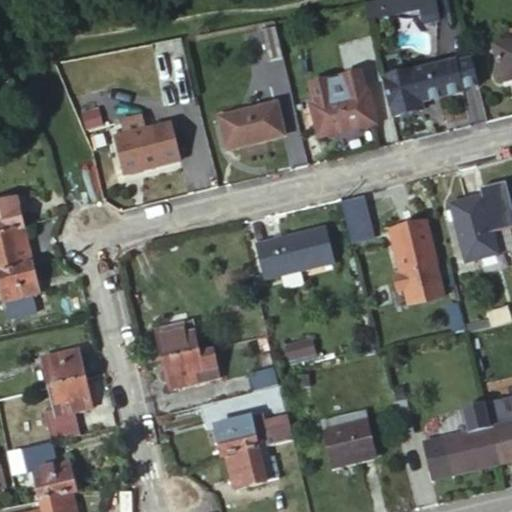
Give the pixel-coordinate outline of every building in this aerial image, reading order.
[(386,0),(384,1),(388,16),(416,10),(419,24),(435,20),(431,0),(386,0)] [(382,1),(360,5),(364,21),(388,16),(384,1),(382,1)] [(511,46),(509,47),(494,52),(502,84),(511,81),(511,46)] [(136,47),(119,50),(122,64),(138,61),(136,47)] [(403,75),(380,81),(381,84),(390,120),(422,112),(420,103),(460,93),(459,90),(477,86),(471,62),(454,66),(453,64),(419,72),(418,68),(402,71),(403,75)] [(359,75),(309,88),(314,109),(311,110),(318,138),(374,124),(367,95),(364,96),(359,75)] [(277,107),(220,121),(227,149),(283,136),(277,107)] [(169,128),(113,141),(121,177),(149,170),(176,163),(169,128)] [(464,260),(495,252),(490,231),(511,225),(511,222),(502,181),(479,187),(481,195),(450,202),(451,209),(446,210),(449,220),(454,219),(464,260)] [(345,200),(351,243),(373,240),(367,197),(345,200)] [(0,235),(10,234),(18,232),(23,231),(16,201),(0,204),(0,235)] [(445,299),(428,223),(393,231),(404,280),(397,281),(400,293),(406,289),(410,307),(445,299)] [(275,245),(258,248),(267,278),(281,275),(282,278),(333,264),(326,230),(275,242),(275,245)] [(0,272),(31,266),(26,243),(23,231),(18,232),(10,234),(0,235),(0,272)] [(0,272),(0,290),(1,294),(3,303),(38,295),(31,266),(0,272)] [(181,326),(158,333),(164,363),(200,354),(197,343),(226,336),(220,318),(185,326),(181,326)] [(470,321),(473,333),(482,331),(479,319),(470,321)] [(200,354),(164,363),(172,396),(229,382),(221,349),(200,354)] [(46,366),(50,387),(86,379),(80,350),(44,355),(46,366)] [(291,359),(295,374),(321,367),(318,353),(291,359)] [(248,398),(279,391),(277,380),(275,371),(243,379),(248,398)] [(311,376),(295,380),(298,391),(314,388),(311,376)] [(50,387),(53,407),(63,405),(67,415),(75,413),(93,409),(89,393),(86,379),(50,387)] [(283,404),(279,391),(248,398),(219,405),(199,409),(205,433),(214,431),(223,463),(226,462),(238,459),(259,453),(253,434),(250,422),(285,413),(283,404)] [(494,430),(491,431),(500,466),(511,463),(511,400),(488,406),(494,430)] [(81,436),(75,413),(67,415),(63,405),(53,407),(56,418),(49,418),(54,442),(81,436)] [(402,411),(388,414),(393,434),(395,444),(409,441),(402,411)] [(288,424),(253,434),(259,453),(293,443),(290,431),(288,424)] [(369,427),(328,437),(334,469),(377,458),(369,427)] [(491,431),(429,446),(438,482),(500,466),(491,431)] [(50,443),(22,449),(26,470),(35,470),(38,481),(38,484),(39,497),(40,501),(55,498),(75,494),(71,463),(59,467),(54,442),(50,443)] [(429,446),(424,447),(433,483),(438,482),(429,446)] [(296,455),(294,447),(277,450),(280,459),(296,455)] [(272,460),(261,462),(259,453),(238,459),(226,462),(233,485),(244,483),(246,488),(277,481),(272,460)] [(77,511),(75,494),(55,498),(40,501),(42,511),(40,511),(77,511)]
